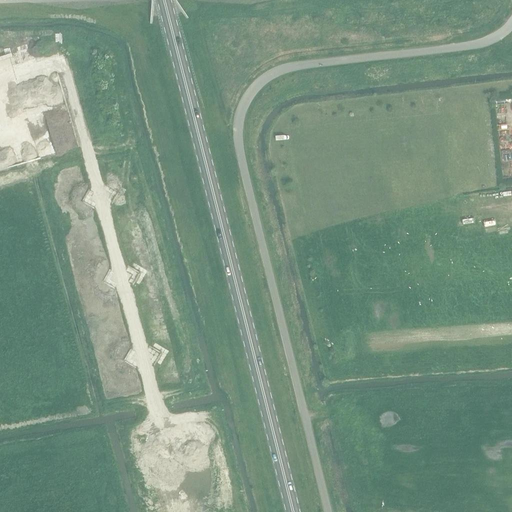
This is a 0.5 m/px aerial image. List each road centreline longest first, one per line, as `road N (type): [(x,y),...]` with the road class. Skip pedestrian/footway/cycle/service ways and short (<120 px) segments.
road 1 (unclassified): [(327,511),(238,146),(241,106),(271,73),(485,42),(511,20)]
road 2 (primary): [(165,0),(294,511)]
